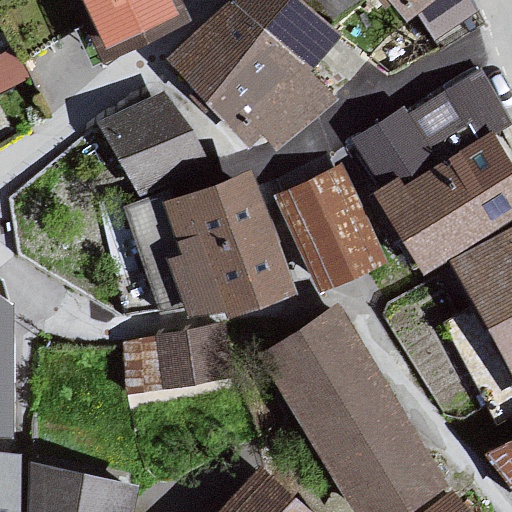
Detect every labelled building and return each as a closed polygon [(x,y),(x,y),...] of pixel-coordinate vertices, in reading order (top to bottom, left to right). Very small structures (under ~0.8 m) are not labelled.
[(171,0),(69,0),(98,59),(181,19),(171,0)] [(264,0),(232,0),(168,66),(263,159),(339,108),(313,70),(343,18),(324,0),(294,0),(280,15),(264,0)] [(365,0),(386,31),(413,14),(436,50),(473,27),(456,0),(365,0)] [(511,126),(482,82),(358,156),(381,218),(422,277),(445,264),(511,225),(511,167),(494,138),(511,132),(511,126)] [(200,167),(159,96),(99,131),(140,202),(200,167)] [(344,170),(285,197),(322,292),(380,266),(344,170)] [(314,295),(242,178),(140,202),(183,318),(252,317),(314,295)] [(511,233),(445,264),(511,383),(511,233)] [(0,293),(0,433),(24,433),(18,307),(0,293)] [(401,511),(442,487),(330,307),(249,357),(345,511),(401,511)] [(217,336),(156,341),(160,394),(222,390),(217,336)] [(0,511),(13,511),(12,463),(0,461),(0,511)] [(158,511),(162,496),(24,465),(24,511),(158,511)] [(296,511),(254,472),(216,511),(296,511)] [(461,511),(449,496),(428,511),(461,511)]
